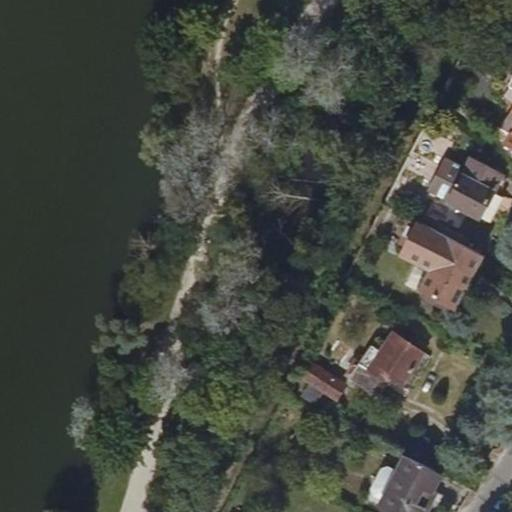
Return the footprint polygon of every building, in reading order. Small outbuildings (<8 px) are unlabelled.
[(508,82),(511,73),(511,57),(486,43),(475,64),(508,82)] [(491,199),(504,173),(474,158),(470,166),(463,162),(452,182),(459,186),(452,200),(463,206),(460,211),(469,217),(473,212),(491,222),(501,204),(491,199)] [(456,308),(486,253),(427,221),(410,254),(433,267),(422,289),(456,308)] [(364,286),(370,273),(353,263),(346,277),(364,286)] [(404,386),(426,353),(394,333),(381,353),(373,349),(353,379),(381,398),(393,380),(404,386)] [(342,377),(317,360),(308,374),(321,382),(334,390),(342,377)] [(313,393),(321,382),(308,374),(300,385),(313,393)] [(386,511),(419,511),(442,472),(407,453),(399,467),(385,460),(378,474),(392,482),(378,507),(386,511)]
